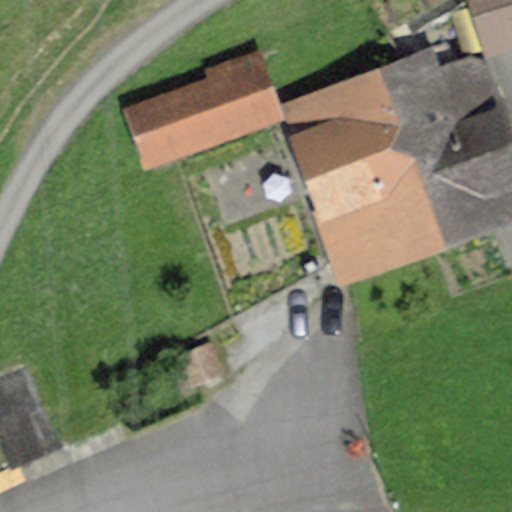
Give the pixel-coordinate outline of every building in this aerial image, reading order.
[(511,43),(511,0),(481,0),(497,48),(511,43)] [(443,41),(381,65),(450,240),(511,215),(511,90),(501,62),(471,50),(450,59),(443,41)] [(296,107),(271,42),(215,64),(218,71),(132,103),(155,161),(296,107)] [(349,280),(450,240),(381,65),(294,99),(304,124),(297,126),(327,201),(319,204),(349,280)] [(128,426),(91,344),(32,370),(34,375),(69,453),(128,426)] [(69,453),(34,375),(0,390),(0,425),(22,474),(69,453)]
